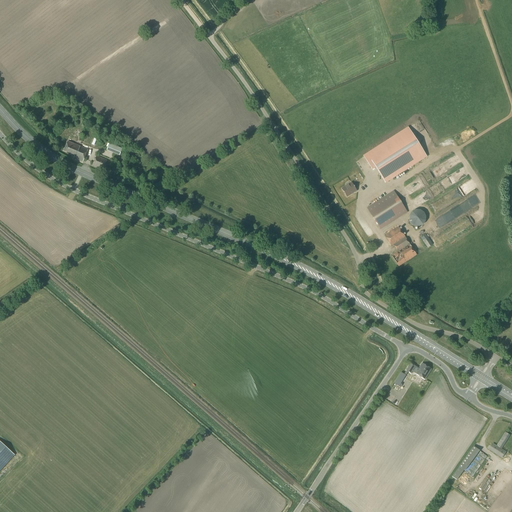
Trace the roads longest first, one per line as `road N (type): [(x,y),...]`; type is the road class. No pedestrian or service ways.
road 1 (primary): [(481,376),(286,260),(81,172)]
road 2 (unclassified): [(493,356),(365,293),(349,242),(207,35)]
road 3 (unclassified): [(408,346),(310,290),(74,190)]
road 4 (unclassified): [(297,511),(408,346)]
